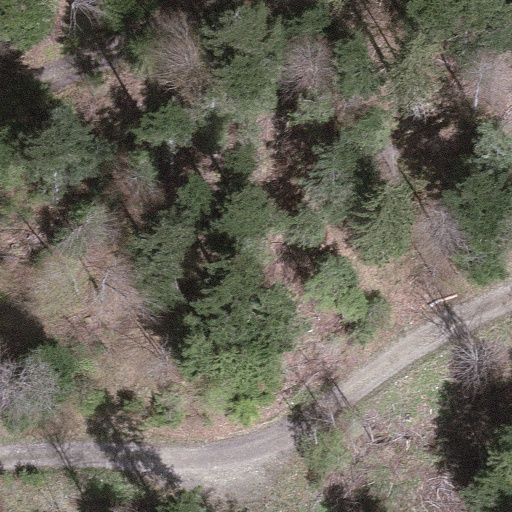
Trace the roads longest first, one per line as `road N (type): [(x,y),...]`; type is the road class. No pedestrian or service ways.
road 1 (track): [(511,301),(339,404),(265,433),(0,465)]
road 2 (track): [(0,95),(226,0)]
